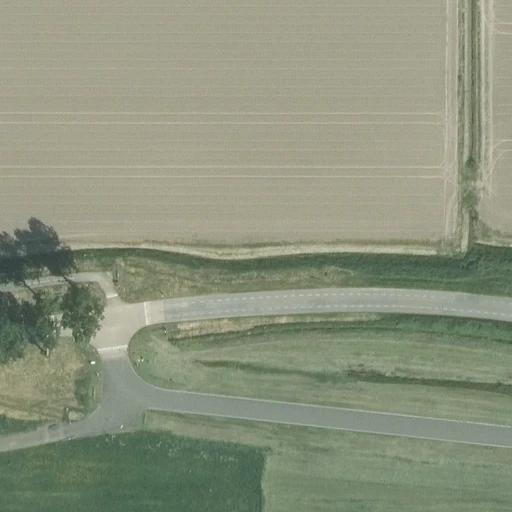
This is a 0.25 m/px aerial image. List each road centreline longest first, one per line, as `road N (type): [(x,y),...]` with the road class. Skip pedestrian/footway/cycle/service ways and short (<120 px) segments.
road 1 (unclassified): [(511,312),(346,301),(108,320)]
road 2 (unclassified): [(511,437),(118,395)]
road 3 (unclassified): [(0,445),(101,425),(116,412),(118,395)]
